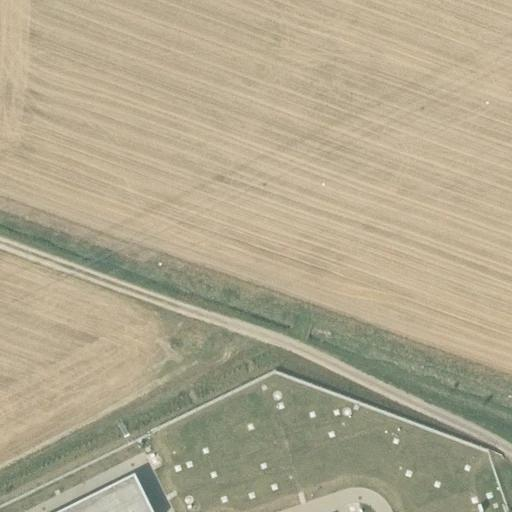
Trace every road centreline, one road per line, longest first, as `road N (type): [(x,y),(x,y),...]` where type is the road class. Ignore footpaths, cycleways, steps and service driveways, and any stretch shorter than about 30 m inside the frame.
road 1 (track): [(0,239),(307,350),(511,451)]
road 2 (unknown): [(511,148),(464,147),(272,216),(251,232),(215,317)]
